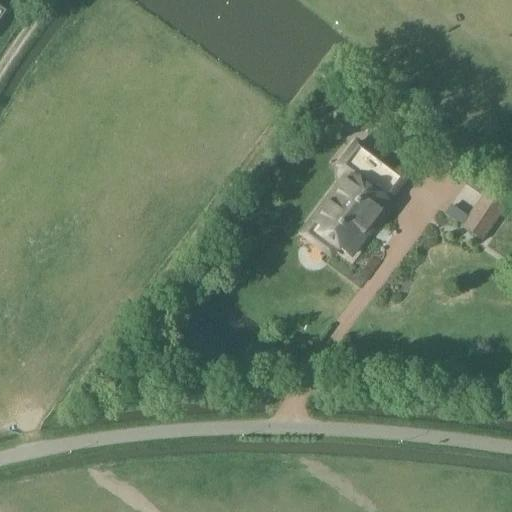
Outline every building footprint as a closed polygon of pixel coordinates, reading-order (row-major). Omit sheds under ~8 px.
[(384,126),(396,110),(386,103),(374,119),(384,126)] [(421,144),(429,134),(413,122),(405,132),(421,144)] [(406,179),(386,164),(357,142),(340,165),(351,173),(337,192),(335,191),(308,228),(349,255),(366,232),(364,231),(375,217),(384,205),(386,207),(390,202),(406,179)] [(483,242),(510,200),(489,185),(460,227),(483,242)] [(511,242),(503,256),(511,262),(511,242)]
